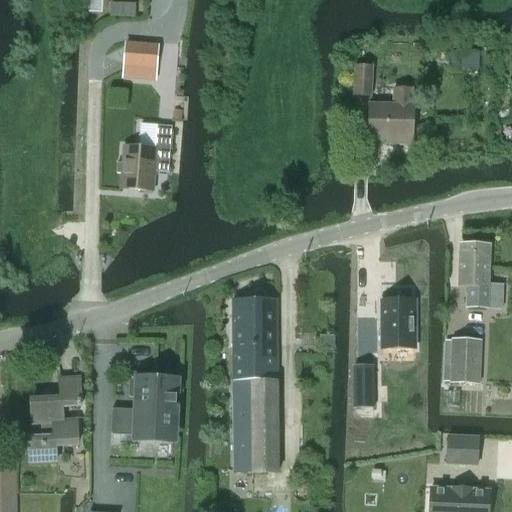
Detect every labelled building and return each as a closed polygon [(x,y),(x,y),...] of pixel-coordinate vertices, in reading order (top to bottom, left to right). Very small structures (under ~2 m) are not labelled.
[(123,5),(123,17),(136,18),(136,6),(123,5)] [(123,82),(135,82),(136,69),(157,70),(158,46),(125,45),(123,82)] [(451,68),(451,70),(480,71),(480,52),(478,52),(452,52),(451,52),(451,61),(451,68)] [(371,97),(372,68),(355,68),(354,96),(371,97)] [(412,145),(414,107),(412,107),(412,90),(394,90),(394,106),(370,105),(369,140),(398,140),(398,145),(412,145)] [(169,173),(172,127),(157,126),(141,125),(139,149),(124,148),(120,189),(153,192),(155,172),(169,173)] [(461,244),(460,288),(468,289),(468,309),(488,310),(489,285),(491,245),(461,244)] [(277,472),(277,301),(234,301),(234,472),(277,472)] [(415,302),(381,302),(382,350),(415,349),(415,302)] [(319,337),(320,350),(333,350),(332,337),(319,337)] [(482,341),(454,340),(454,382),(482,383),(482,341)] [(374,368),(354,368),(354,408),(374,408),(374,368)] [(112,411),(111,436),(131,437),(131,444),(179,446),(181,383),(158,382),(158,375),(130,374),(129,399),(133,399),(133,412),(112,411)] [(80,379),(61,380),(62,399),(32,400),(33,424),(42,423),(43,438),(29,438),(30,462),(57,461),(56,445),(78,444),(77,420),(63,421),(63,407),(81,406),(80,379)] [(448,438),(447,464),(477,466),(478,439),(448,438)] [(0,468),(0,511),(15,511),(16,469),(0,468)] [(431,489),(429,511),(488,511),(489,492),(471,491),(471,490),(453,489),(452,490),(431,489)]
